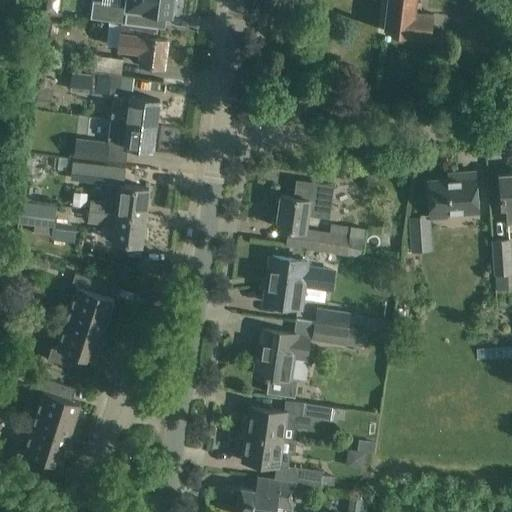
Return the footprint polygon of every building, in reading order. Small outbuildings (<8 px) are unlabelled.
[(126,0),(124,22),(156,27),(157,12),(170,14),(171,11),(174,12),(175,10),(176,0),(126,0)] [(388,0),(384,31),(430,36),(433,15),(418,13),(420,2),(415,2),(414,0),(388,0)] [(118,4),(93,1),(91,17),(116,21),(118,4)] [(124,22),(121,22),(118,48),(125,49),(133,60),(139,61),(139,62),(163,65),(167,38),(156,36),(157,27),(156,27),(124,22)] [(96,54),(93,70),(121,74),(123,58),(96,54)] [(118,94),(121,74),(93,70),(93,74),(72,71),(70,89),(114,95),(111,118),(156,124),(159,99),(118,94)] [(153,149),(156,124),(111,118),(108,139),(124,141),(123,145),(153,149)] [(75,158),(106,162),(108,143),(77,140),(75,158)] [(112,183),(114,167),(84,163),(82,179),(112,183)] [(477,210),(476,191),(475,171),(458,172),(459,178),(427,180),(430,218),(447,217),(447,213),(477,210)] [(511,172),(499,173),(501,207),(506,206),(507,223),(511,223),(511,172)] [(103,210),(116,212),(144,215),(148,187),(119,183),(117,198),(105,197),(104,202),(103,210)] [(308,198),(281,194),(276,226),(304,230),(307,214),(328,217),(331,198),(308,195),(308,198)] [(30,199),(27,221),(61,226),(64,204),(30,199)] [(89,209),(103,210),(104,202),(90,200),(89,209)] [(88,217),(87,222),(114,225),(116,212),(103,210),(89,209),(88,216),(88,217)] [(141,244),(144,215),(116,212),(114,225),(112,240),(141,244)] [(329,232),(311,229),(309,248),(346,253),(347,248),(363,250),(366,228),(331,223),(329,232)] [(495,273),(505,272),(511,271),(509,239),(492,241),(495,273)] [(305,259),(292,257),(272,255),(266,302),(298,307),(301,284),(313,285),(316,267),(304,266),(305,259)] [(76,287),(67,317),(103,328),(113,297),(100,293),(104,281),(75,272),(71,285),(76,287)] [(28,285),(11,279),(5,297),(22,303),(28,285)] [(0,310),(0,315),(15,321),(22,303),(5,297),(0,310)] [(315,321),(346,326),(348,312),(317,308),(315,321)] [(93,360),(103,328),(67,317),(57,347),(51,345),(47,358),(76,368),(80,356),(93,360)] [(344,342),(346,326),(315,321),(313,337),(344,342)] [(295,333),(281,331),(262,328),(259,346),(263,346),(259,374),(268,376),(266,392),(294,397),(296,380),(289,379),(292,353),(306,355),(308,338),(295,336),(295,333)] [(43,391),(33,422),(69,433),(80,402),(67,398),(70,386),(41,376),(37,389),(43,391)] [(246,433),(292,439),(294,425),(309,427),(310,416),(330,419),(332,406),(303,401),(302,413),(250,405),(249,416),(245,416),(243,418),(241,426),(243,429),(247,429),(246,433)] [(69,433),(33,422),(23,452),(18,450),(13,463),(43,472),(46,461),(59,465),(69,433)] [(239,437),(238,445),(240,449),(244,450),(242,460),(288,467),(290,453),(282,452),(283,438),(246,433),(246,436),(242,435),(239,437)] [(359,438),(357,449),(373,451),(375,441),(359,438)] [(294,468),(292,480),(320,484),(322,472),(294,468)] [(297,481),(267,476),(256,475),(254,488),(238,486),(238,489),(236,488),(234,489),(233,489),(232,490),(231,492),(230,493),(230,497),(231,499),(232,500),(234,501),(236,502),(234,511),(290,511),(291,508),(293,508),(297,481)] [(364,511),(369,492),(362,490),(360,498),(350,495),(346,511),(364,511)]
